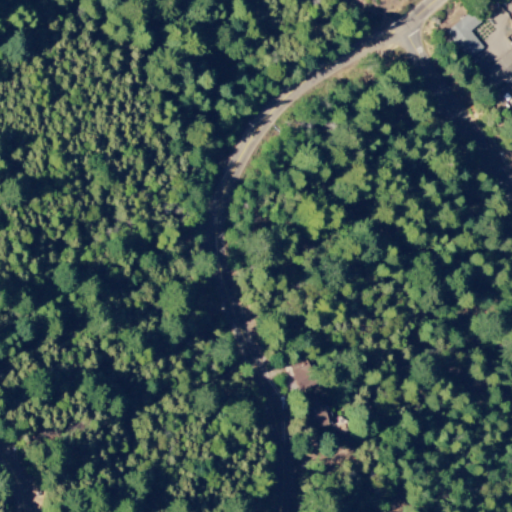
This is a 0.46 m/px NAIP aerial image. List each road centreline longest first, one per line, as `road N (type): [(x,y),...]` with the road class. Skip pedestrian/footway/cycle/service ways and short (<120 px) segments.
road 1 (residential): [(305,511),(297,436),(235,294),(225,249),(234,190),(272,122),(305,88),(441,0)]
road 2 (residential): [(412,24),(421,51),(511,187)]
